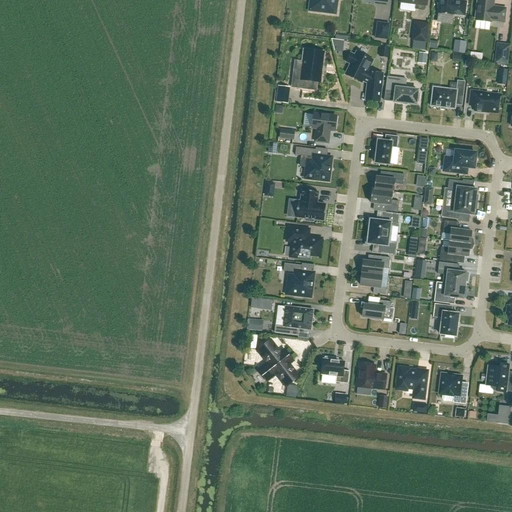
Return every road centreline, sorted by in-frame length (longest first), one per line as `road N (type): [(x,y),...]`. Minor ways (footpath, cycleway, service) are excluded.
road 1 (residential): [(500,160),(488,136),(362,121),(336,337),(455,350),(483,332)]
road 2 (unclassified): [(190,432),(242,0)]
road 3 (unclassified): [(190,432),(0,411)]
road 4 (residential): [(500,160),(483,332)]
